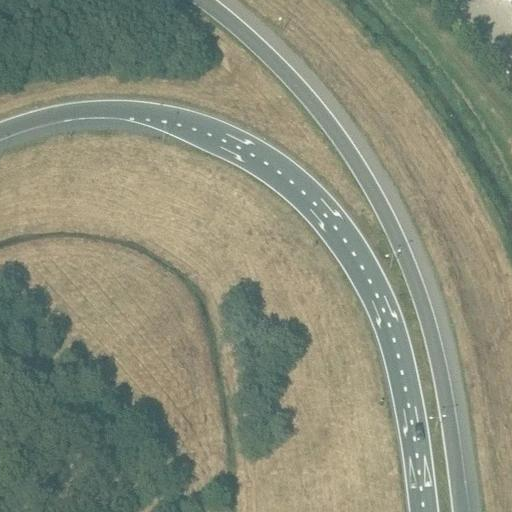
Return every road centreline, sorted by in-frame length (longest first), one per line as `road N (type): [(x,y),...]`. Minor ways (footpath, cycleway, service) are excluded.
road 1 (motorway): [(0,129),(74,109),(132,108),(237,136),(282,162),(328,205),(384,294),(415,410),(428,511)]
road 2 (motorway): [(463,511),(414,280),(384,211),(302,91),(203,0)]
